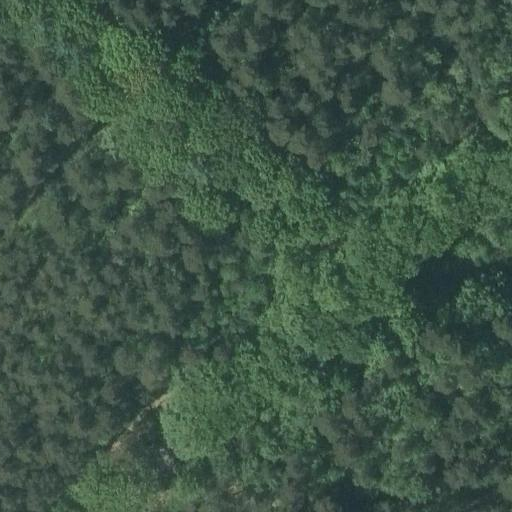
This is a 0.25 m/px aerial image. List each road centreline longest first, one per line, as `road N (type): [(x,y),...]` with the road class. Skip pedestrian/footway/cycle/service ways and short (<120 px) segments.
road 1 (unknown): [(36,511),(511,40)]
road 2 (tertiary): [(104,511),(511,158)]
road 3 (track): [(0,217),(197,0)]
